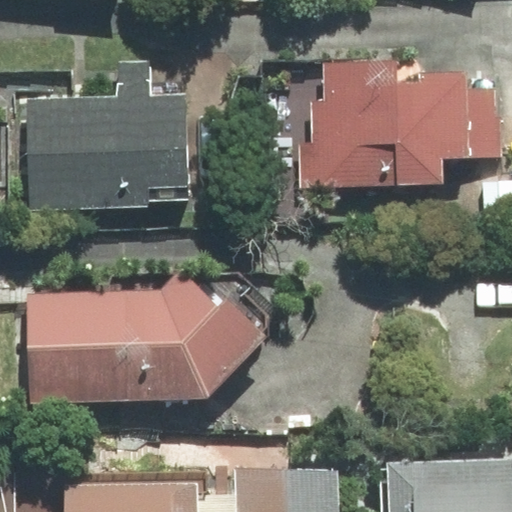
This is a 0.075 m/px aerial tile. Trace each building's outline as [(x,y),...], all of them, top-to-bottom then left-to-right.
[(382,57),(333,56),(332,97),(316,97),(315,139),(299,138),(298,186),(453,189),(454,156),(508,157),(509,94),(475,93),(476,74),(381,72),(382,57)] [(156,57),(125,58),(126,96),(31,97),(33,207),(200,204),(197,94),(157,95),(156,57)] [(221,237),(167,288),(35,288),(35,393),(217,394),(298,317),(221,237)] [(511,511),(511,453),(425,454),(425,511),(511,511)] [(347,511),(348,469),(247,466),(245,511),(347,511)] [(189,511),(190,481),(79,479),(78,511),(189,511)]
